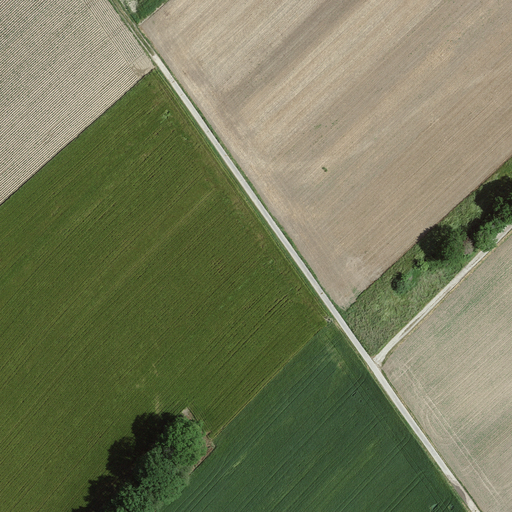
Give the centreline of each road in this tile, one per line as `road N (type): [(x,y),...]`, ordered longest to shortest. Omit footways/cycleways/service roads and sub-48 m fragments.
road 1 (track): [(474,511),(154,55)]
road 2 (track): [(373,365),(511,226)]
